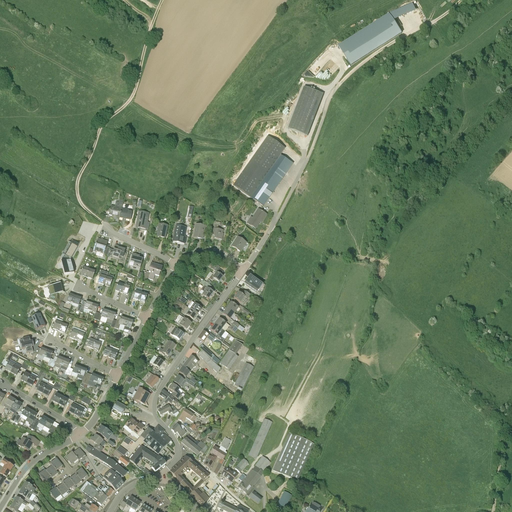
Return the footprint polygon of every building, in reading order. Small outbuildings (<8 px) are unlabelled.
[(388,14),(338,46),(351,66),(402,34),(388,14)] [(305,135),(308,136),(323,94),(304,87),(288,129),(305,135)] [(253,160),(234,186),(236,188),(263,207),(293,164),(280,155),(285,148),(280,145),(275,142),(275,141),(270,138),(268,137),(260,149),(253,160)] [(108,206),(104,215),(108,216),(109,215),(113,216),(120,217),(121,209),(121,208),(122,208),(123,204),(123,203),(123,201),(119,200),(119,203),(118,207),(115,206),(111,206),(110,207),(108,206)] [(131,215),(132,211),(121,209),(120,217),(119,218),(130,220),(131,215)] [(251,217),(248,220),(251,222),(249,225),(251,226),(255,229),(259,223),(259,222),(260,221),(262,222),(266,215),(260,211),(258,209),(252,218),(251,217)] [(137,222),(136,227),(140,227),(140,228),(147,230),(148,225),(149,223),(147,222),(148,217),(146,217),(147,213),(139,211),(137,222)] [(220,226),(220,223),(215,222),(212,235),(215,236),(214,239),(221,240),(222,235),(223,234),(223,230),(218,229),(219,225),(220,226)] [(168,225),(159,224),(157,223),(156,225),(158,226),(156,237),(166,239),(168,225)] [(195,228),(193,238),(197,239),(197,238),(204,240),(207,226),(196,224),(195,226),(195,228)] [(176,225),(173,238),(172,243),(177,244),(177,242),(184,244),(186,237),(185,237),(186,228),(176,225)] [(231,246),(240,252),(246,243),(237,237),(231,246)] [(95,243),(93,251),(97,253),(104,255),(104,253),(106,248),(106,247),(108,242),(98,239),(96,244),(95,243)] [(65,254),(61,262),(64,276),(74,273),(71,263),(73,259),(71,259),(78,247),(78,246),(76,246),(71,243),(65,254)] [(109,249),(108,254),(110,254),(112,255),(111,258),(116,259),(117,256),(119,257),(120,257),(123,258),(123,256),(124,253),(125,250),(120,249),(118,248),(118,247),(115,246),(113,250),(109,249)] [(133,267),(140,269),(143,259),(136,257),(137,256),(132,255),(130,261),(134,262),(133,267)] [(150,273),(148,279),(153,281),(155,276),(159,277),(162,266),(151,263),(150,268),(149,273),(150,273)] [(209,279),(212,281),(214,279),(218,282),(221,278),(222,277),(221,275),(223,272),(218,269),(219,267),(213,263),(210,269),(214,271),(212,274),(209,279)] [(83,268),(80,275),(87,277),(89,270),(83,268)] [(89,270),(87,277),(92,279),(95,272),(89,270)] [(101,272),(98,283),(104,285),(108,275),(101,272)] [(110,287),(113,277),(108,275),(104,285),(110,287)] [(247,283),(245,285),(256,293),(257,291),(261,285),(258,283),(254,280),(251,277),(250,277),(246,283),(247,283)] [(203,280),(200,283),(204,286),(201,290),(204,292),(204,293),(202,295),(204,297),(206,298),(208,299),(208,300),(211,296),(213,293),(207,288),(206,287),(208,284),(203,280)] [(124,286),(121,293),(123,293),(125,294),(127,295),(130,288),(131,284),(125,282),(124,286)] [(61,283),(48,286),(48,287),(50,296),(49,300),(57,304),(58,304),(59,300),(59,296),(59,295),(59,294),(61,294),(64,293),(64,292),(62,284),(61,283)] [(118,284),(115,291),(121,293),(124,286),(118,284)] [(133,298),(132,299),(139,301),(142,294),(143,290),(136,288),(135,291),(134,295),(133,298)] [(142,294),(139,301),(141,301),(143,302),(145,303),(147,295),(149,291),(143,289),(143,290),(142,294)] [(239,292),(234,299),(238,302),(240,303),(245,297),(247,299),(250,295),(243,291),(241,295),(239,293),(240,293),(239,292)] [(67,299),(66,302),(72,304),(75,297),(69,295),(67,299)] [(73,307),(72,310),(76,312),(75,314),(78,315),(78,314),(79,314),(79,313),(82,306),(81,306),(79,305),(79,303),(80,302),(81,300),(81,299),(75,297),(72,304),(74,305),(73,307)] [(82,306),(79,313),(82,314),(83,312),(89,314),(90,312),(92,304),(89,303),(87,302),(86,302),(86,303),(83,302),(82,306)] [(192,302),(188,308),(189,308),(191,310),(197,315),(198,314),(199,312),(201,309),(195,304),(192,302)] [(231,302),(227,308),(233,312),(234,314),(236,311),(234,310),(237,306),(235,305),(231,302)] [(92,304),(90,312),(96,314),(93,320),(97,321),(99,314),(96,313),(98,306),(92,304)] [(227,308),(222,314),(226,317),(230,320),(232,317),(230,316),(233,312),(227,308)] [(99,314),(97,321),(99,322),(100,322),(105,324),(106,323),(107,320),(110,312),(103,310),(102,315),(99,314)] [(190,310),(186,316),(193,320),(197,315),(191,310),(190,310)] [(110,312),(107,320),(113,322),(112,325),(111,327),(114,328),(116,322),(113,321),(115,317),(115,315),(116,314),(110,312)] [(40,314),(31,318),(37,330),(38,329),(44,327),(42,322),(43,322),(42,320),(40,314)] [(125,327),(127,320),(121,317),(121,318),(118,317),(116,322),(114,328),(116,329),(117,330),(123,332),(124,327),(125,327)] [(177,323),(176,324),(179,327),(180,325),(182,327),(183,327),(186,330),(189,326),(191,324),(190,323),(189,323),(187,321),(184,319),(181,317),(179,320),(177,323)] [(53,325),(52,327),(53,328),(52,329),(59,331),(62,323),(63,320),(57,318),(56,321),(54,325),(53,325)] [(226,324),(223,321),(219,318),(215,324),(222,329),(226,324)] [(120,339),(122,340),(126,341),(133,322),(127,320),(125,327),(124,327),(123,332),(120,339)] [(62,323),(59,331),(60,332),(63,333),(65,334),(68,326),(62,324),(62,323)] [(215,324),(210,330),(214,333),(217,335),(215,338),(222,343),(224,340),(221,337),(225,332),(222,330),(222,329),(215,324)] [(230,327),(229,329),(235,333),(236,331),(237,329),(232,325),(230,327)] [(183,334),(177,330),(174,328),(170,334),(179,341),(183,334)] [(203,332),(198,339),(202,342),(204,343),(207,339),(209,336),(211,338),(210,340),(212,342),(214,340),(215,337),(211,334),(205,329),(203,332)] [(75,340),(78,333),(72,331),(71,334),(70,334),(69,336),(70,337),(69,338),(75,340)] [(81,342),(84,335),(78,333),(75,340),(81,342)] [(93,349),(98,336),(94,334),(92,340),(89,339),(86,347),(93,349)] [(98,351),(101,344),(98,343),(100,337),(98,336),(93,349),(98,351)] [(23,343),(20,344),(22,349),(25,348),(26,353),(32,351),(31,347),(33,346),(32,341),(30,342),(28,337),(22,339),(22,340),(23,342),(23,343)] [(165,342),(163,346),(165,347),(171,352),(175,346),(169,341),(168,344),(165,342)] [(161,349),(159,353),(164,356),(165,355),(167,357),(168,356),(169,355),(171,352),(165,347),(163,351),(161,349)] [(35,353),(31,359),(34,361),(35,358),(43,361),(44,358),(47,351),(44,349),(42,349),(41,348),(40,349),(37,348),(35,353)] [(112,351),(112,350),(109,349),(106,348),(103,355),(109,358),(112,351)] [(206,349),(203,352),(211,360),(214,356),(206,349)] [(47,351),(44,358),(50,360),(48,363),(47,366),(50,367),(53,360),(50,359),(52,356),(52,354),(53,353),(47,351)] [(112,351),(109,358),(115,360),(118,353),(112,351)] [(201,351),(197,355),(207,364),(216,373),(217,372),(217,373),(219,371),(220,369),(211,360),(201,351)] [(183,367),(190,372),(198,361),(191,356),(183,367)] [(53,360),(50,367),(51,367),(53,368),(54,368),(54,367),(55,364),(59,366),(61,367),(64,359),(61,358),(58,357),(57,358),(55,357),(54,357),(53,360)] [(157,358),(153,365),(159,369),(164,363),(160,360),(157,358)] [(61,367),(60,369),(66,371),(64,374),(64,375),(67,376),(68,376),(70,369),(71,366),(69,365),(70,362),(66,360),(64,359),(61,367)] [(11,373),(15,366),(14,366),(16,363),(10,360),(9,362),(9,363),(5,370),(11,373)] [(242,390),(254,367),(245,363),(234,386),(242,390)] [(19,371),(20,369),(15,366),(11,373),(16,376),(19,371)] [(68,376),(67,376),(70,377),(71,376),(72,373),(78,375),(81,368),(78,367),(75,366),(73,370),(70,369),(68,376)] [(185,378),(190,372),(183,367),(179,373),(183,376),(184,376),(185,378)] [(81,368),(78,375),(84,377),(83,379),(82,380),(81,383),(80,386),(83,387),(84,384),(88,375),(85,374),(86,373),(86,371),(87,370),(83,369),(81,368)] [(152,372),(151,373),(158,378),(158,377),(161,374),(154,369),(152,372)] [(38,389),(37,391),(43,394),(46,387),(47,384),(42,381),(43,379),(45,375),(46,373),(43,372),(42,374),(39,380),(37,384),(40,385),(38,389)] [(27,383),(30,376),(25,373),(21,380),(27,383)] [(88,375),(84,384),(85,385),(86,385),(87,385),(87,386),(87,385),(88,384),(89,382),(95,384),(98,377),(95,376),(95,375),(93,374),(92,374),(91,376),(89,375),(88,375)] [(152,375),(145,383),(147,385),(152,389),(159,380),(154,377),(152,375)] [(32,386),(36,379),(30,376),(27,383),(32,386)] [(178,376),(174,382),(178,385),(180,387),(182,388),(186,383),(187,383),(192,387),(193,387),(194,388),(196,385),(195,385),(194,384),(189,381),(185,378),(184,376),(182,379),(178,376)] [(93,387),(92,390),(95,391),(98,393),(99,390),(100,389),(101,386),(103,382),(103,380),(104,379),(100,377),(98,377),(95,384),(94,386),(93,387)] [(58,392),(61,386),(60,386),(59,385),(55,383),(52,389),(58,392)] [(173,384),(169,389),(173,392),(173,393),(171,396),(177,400),(178,400),(181,395),(180,394),(182,392),(179,389),(177,387),(173,384)] [(48,397),(52,390),(46,387),(43,394),(48,397)] [(132,398),(131,401),(137,404),(137,402),(139,403),(144,406),(145,405),(146,402),(150,395),(144,392),(145,391),(139,388),(137,392),(133,399),(132,398)] [(163,391),(159,396),(164,399),(162,402),(160,403),(162,405),(164,403),(166,401),(169,397),(170,396),(163,391)] [(58,404),(62,398),(56,395),(52,401),(58,404)] [(166,401),(164,403),(166,405),(168,402),(171,405),(172,403),(175,406),(178,403),(175,400),(170,395),(170,396),(169,397),(166,401)] [(4,406),(3,407),(6,409),(6,408),(7,406),(11,408),(15,401),(9,397),(5,405),(4,406)] [(64,407),(67,401),(62,398),(58,404),(64,407)] [(15,401),(11,408),(17,412),(21,405),(15,401)] [(118,413),(122,415),(125,408),(117,403),(111,412),(116,415),(118,413)] [(74,415),(78,408),(72,405),(68,412),(74,415)] [(169,406),(158,412),(160,416),(168,412),(169,414),(172,413),(173,415),(174,415),(178,412),(172,405),(169,407),(169,406)] [(18,415),(13,424),(15,425),(17,422),(19,418),(20,419),(20,418),(26,421),(27,419),(31,411),(26,408),(22,415),(20,417),(18,415)] [(78,408),(74,415),(80,418),(83,411),(78,408)] [(181,416),(178,420),(183,423),(186,418),(190,421),(192,423),(196,417),(194,416),(186,410),(181,416)] [(31,411),(27,419),(32,422),(33,422),(37,415),(31,411)] [(35,424),(32,429),(34,431),(37,427),(37,426),(42,429),(43,429),(44,427),(48,420),(42,417),(39,422),(37,421),(35,424)] [(132,432),(138,425),(131,419),(125,426),(132,432)] [(264,419),(248,456),(256,459),(272,422),(264,419)] [(56,428),(52,426),(54,423),(48,420),(44,427),(49,430),(48,433),(52,435),(56,428)] [(140,437),(144,432),(142,430),(144,428),(139,424),(138,425),(132,432),(139,438),(140,437)] [(144,440),(143,442),(158,455),(171,441),(162,433),(164,431),(158,425),(152,432),(148,428),(144,432),(140,437),(144,440)] [(177,425),(171,430),(175,435),(176,434),(177,433),(178,434),(181,438),(186,433),(185,431),(186,430),(183,426),(182,426),(177,425)] [(105,429),(101,426),(97,432),(106,439),(111,433),(105,429)] [(297,482),(314,444),(289,433),(272,471),(297,482)] [(19,440),(16,444),(20,447),(21,447),(28,451),(33,444),(37,447),(40,442),(31,437),(28,435),(25,440),(23,438),(22,438),(21,441),(19,440)] [(92,438),(90,440),(96,445),(94,448),(100,452),(102,450),(102,449),(103,449),(102,448),(99,446),(103,440),(102,440),(96,435),(93,438),(92,438)] [(185,439),(181,443),(189,449),(193,444),(196,442),(188,436),(186,438),(185,439)] [(220,462),(218,466),(221,468),(225,461),(223,460),(227,453),(225,452),(231,441),(225,438),(219,450),(214,447),(211,453),(217,456),(221,459),(220,462)] [(193,444),(189,449),(197,456),(200,452),(206,446),(201,442),(200,442),(197,440),(196,442),(193,444)] [(112,461),(93,449),(88,446),(85,450),(89,454),(93,457),(94,456),(97,457),(96,459),(97,457),(100,459),(99,461),(109,467),(116,473),(122,478),(122,479),(127,474),(116,464),(112,461)] [(124,457),(127,452),(119,446),(116,451),(124,457)] [(206,446),(200,452),(203,455),(208,448),(206,446)] [(131,459),(130,461),(135,466),(138,463),(143,457),(152,463),(155,466),(151,468),(154,471),(155,473),(166,464),(162,459),(160,458),(158,456),(157,456),(152,453),(141,447),(134,456),(131,459)] [(85,456),(82,453),(79,448),(73,453),(79,461),(85,456)] [(122,456),(119,454),(115,450),(112,453),(109,458),(110,459),(113,456),(113,454),(117,457),(119,459),(118,460),(127,466),(130,462),(122,456)] [(79,461),(73,453),(72,452),(65,457),(71,465),(78,460),(78,461),(79,461)] [(213,463),(217,456),(211,453),(210,454),(207,460),(213,463)] [(186,457),(170,472),(177,480),(180,477),(190,468),(194,464),(193,463),(186,457)] [(263,472),(271,463),(262,457),(254,467),(252,470),(251,470),(246,477),(243,474),(238,479),(242,483),(241,484),(238,488),(246,495),(249,491),(263,472)] [(56,471),(62,466),(56,458),(50,464),(52,466),(58,473),(56,471)] [(235,469),(239,473),(240,473),(248,463),(243,459),(235,469)] [(1,464),(0,465),(0,466),(3,468),(10,472),(13,466),(6,462),(7,462),(3,460),(1,463),(1,464)] [(210,470),(213,463),(207,460),(206,461),(203,465),(210,470)] [(193,474),(196,476),(201,470),(194,464),(190,468),(194,472),(193,474)] [(0,474),(6,478),(10,472),(3,468),(0,466),(0,474)] [(52,478),(58,473),(52,466),(46,471),(52,478)] [(225,467),(221,475),(225,477),(225,478),(228,480),(229,481),(231,483),(234,479),(237,475),(234,473),(233,472),(232,473),(230,471),(230,470),(225,467)] [(81,481),(87,476),(81,468),(75,473),(75,474),(81,481)] [(52,478),(46,471),(45,470),(38,475),(44,482),(51,477),(52,478)] [(201,470),(196,476),(201,480),(197,484),(199,486),(209,476),(201,470)] [(116,473),(115,474),(111,471),(103,478),(103,479),(109,486),(109,485),(115,492),(123,484),(120,480),(122,478),(116,473)] [(75,486),(81,481),(75,474),(69,479),(75,486)] [(177,480),(180,483),(180,484),(185,488),(188,484),(187,483),(184,480),(180,477),(177,480)] [(75,486),(69,479),(68,478),(62,483),(62,484),(68,491),(68,490),(74,485),(75,486)] [(25,482),(22,488),(29,492),(32,495),(35,496),(36,497),(36,496),(37,494),(34,492),(35,489),(32,487),(25,482)] [(101,506),(108,498),(104,495),(97,489),(91,485),(91,486),(87,482),(80,491),(82,493),(83,492),(101,506)] [(62,496),(68,491),(62,484),(56,489),(62,496)] [(188,484),(185,488),(191,495),(196,489),(199,486),(197,484),(193,488),(188,484)] [(100,486),(97,489),(104,495),(108,498),(113,491),(109,488),(107,487),(105,486),(103,488),(100,486)] [(62,496),(56,489),(55,487),(49,493),(55,500),(61,495),(62,496)] [(22,488),(19,494),(25,498),(29,500),(32,495),(29,492),(22,488)] [(196,489),(191,495),(196,500),(201,495),(196,489)] [(201,495),(196,500),(202,507),(207,500),(209,498),(203,492),(201,495)] [(284,511),(291,496),(284,492),(277,507),(284,511)] [(253,493),(250,497),(258,504),(261,499),(253,493)] [(16,497),(13,503),(20,507),(22,504),(25,506),(27,504),(23,502),(16,497)] [(131,508),(136,500),(131,497),(127,502),(124,500),(120,506),(123,508),(126,505),(130,508),(131,508)] [(79,504),(73,500),(70,505),(69,506),(75,510),(79,504)] [(130,508),(128,511),(129,511),(134,511),(135,511),(136,510),(137,510),(137,509),(139,506),(141,503),(136,500),(131,508),(130,508)] [(247,511),(248,511),(239,506),(238,507),(237,507),(236,510),(220,502),(217,508),(220,510),(220,511),(222,511),(223,511),(225,511),(247,511)] [(13,503),(10,509),(14,511),(20,511),(18,510),(20,507),(13,503)] [(306,511),(320,511),(322,510),(323,508),(320,507),(315,503),(314,503),(313,503),(312,504),(309,509),(309,508),(307,511),(306,511)]
